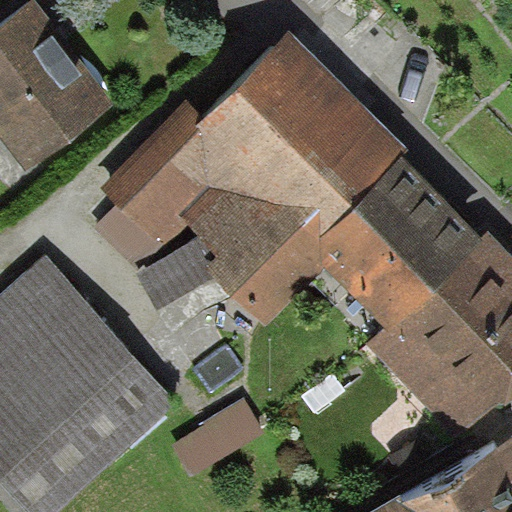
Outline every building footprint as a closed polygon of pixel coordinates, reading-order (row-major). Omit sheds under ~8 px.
[(67,25),(47,0),(10,0),(0,8),(0,120),(26,154),(114,86),(67,25)] [(308,225),(403,132),(291,12),(190,87),(103,175),(120,192),(94,221),(158,292),(220,259),(264,310),(330,248),(308,225)] [(390,310),(486,217),(444,174),(403,132),(308,225),(330,248),(390,310)] [(511,238),(488,213),(486,217),(390,310),(368,334),(454,429),(511,370),(511,238)] [(46,511),(182,386),(47,242),(0,285),(0,466),(42,511),(46,511)] [(265,428),(244,394),(176,435),(197,470),(265,428)] [(511,511),(511,417),(342,511),(511,511)]
